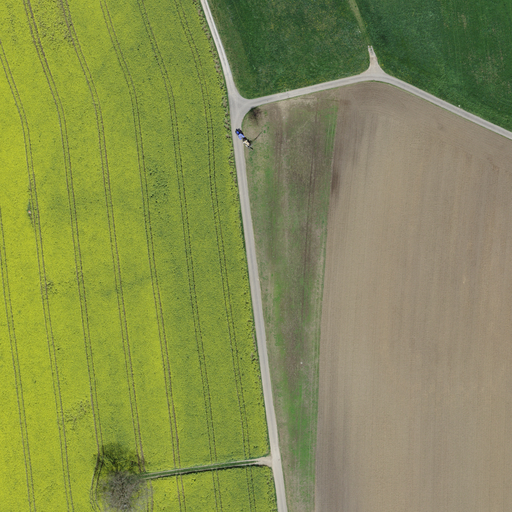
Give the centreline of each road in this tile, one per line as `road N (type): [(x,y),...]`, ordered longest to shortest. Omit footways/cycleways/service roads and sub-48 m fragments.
road 1 (unclassified): [(234,107),(283,511)]
road 2 (unclassified): [(511,135),(375,76),(234,107)]
road 3 (track): [(129,477),(277,459)]
